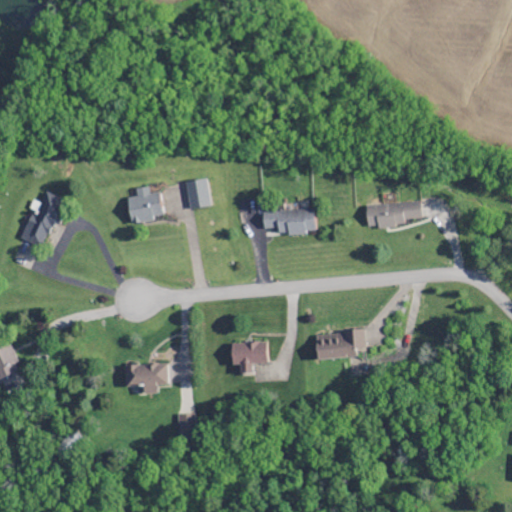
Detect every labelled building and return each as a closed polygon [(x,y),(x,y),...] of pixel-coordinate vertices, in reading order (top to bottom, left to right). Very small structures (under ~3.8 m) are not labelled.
[(184,184),(190,212),(211,208),(206,180),(184,184)] [(136,198),(127,199),(129,225),(154,223),(154,218),(162,217),(160,194),(149,195),(149,188),(135,190),(136,198)] [(30,217),(19,240),(40,250),(52,223),(55,225),(65,202),(46,194),(34,218),(30,217)] [(365,208),(368,231),(404,227),(403,222),(421,220),(420,203),(365,208)] [(262,214),(263,231),(278,230),(278,236),(315,235),(314,211),(262,214)] [(357,359),(356,354),(365,354),(364,332),(315,335),(317,361),(357,359)] [(0,342),(0,380),(19,374),(8,340),(0,342)] [(266,344),(231,345),(231,367),(239,367),(240,376),(252,376),(252,365),(267,365),(266,344)] [(168,387),(167,366),(125,367),(126,389),(143,388),(143,396),(157,396),(157,387),(168,387)] [(179,434),(197,431),(194,414),(176,417),(179,434)]
